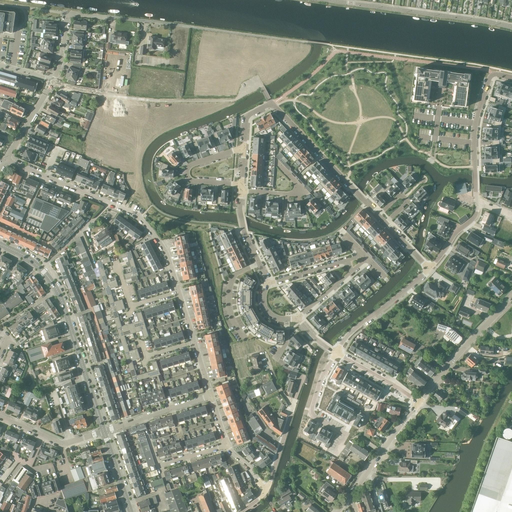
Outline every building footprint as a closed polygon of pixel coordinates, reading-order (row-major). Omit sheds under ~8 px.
[(0,31),(9,33),(9,31),(13,31),(14,27),(15,15),(10,14),(10,12),(4,11),(0,10),(0,31)] [(46,26),(46,30),(57,31),(57,28),(56,28),(56,25),(50,24),(51,21),(45,21),(44,26),(46,26)] [(76,30),(80,30),(80,29),(86,30),(87,23),(86,23),(86,22),(83,21),(83,22),(74,21),(74,28),(76,29),(76,30)] [(57,34),(57,31),(46,30),(45,34),(43,33),(43,38),(52,39),(52,36),(55,37),(56,34),(57,34)] [(71,40),(85,41),(85,35),(84,35),(84,32),(76,31),(76,34),(73,34),(73,37),(72,37),(71,40)] [(111,35),(110,43),(115,44),(116,41),(125,42),(126,34),(114,32),(114,35),(111,35)] [(164,40),(157,40),(157,38),(149,37),(148,49),(156,50),(156,46),(163,47),(164,40)] [(75,49),(78,49),(82,49),(83,47),(85,41),(71,40),(71,42),(72,42),(72,46),(75,46),(75,49)] [(177,42),(176,52),(183,53),(182,59),(186,59),(187,52),(183,51),(184,43),(177,42)] [(54,50),(55,48),(41,45),(41,51),(52,53),(53,50),(54,50)] [(70,53),(70,57),(83,58),(84,50),(82,49),(78,49),(78,52),(72,51),(71,54),(70,53)] [(41,58),(40,61),(51,65),(52,62),(51,61),(51,59),(46,57),(46,54),(41,52),(39,57),(41,58)] [(82,67),(83,58),(70,57),(70,60),(71,60),(70,63),(77,63),(76,66),(73,66),(75,66),(81,67),(82,67)] [(35,69),(41,71),(42,68),(48,70),(49,68),(50,68),(51,65),(40,61),(39,65),(37,65),(35,69)] [(67,70),(66,73),(80,77),(80,71),(79,71),(81,67),(75,66),(73,66),(72,68),(69,67),(68,70),(67,70)] [(413,100),(413,101),(426,102),(426,103),(429,103),(429,100),(428,100),(428,101),(427,101),(430,79),(439,80),(438,86),(438,88),(444,88),(445,86),(445,81),(455,82),(455,79),(457,79),(454,104),(453,104),(453,103),(452,103),(451,106),(454,106),(465,107),(468,80),(469,80),(469,75),(464,75),(451,73),(451,74),(451,75),(447,74),(447,73),(447,72),(440,72),(439,72),(439,73),(435,73),(435,72),(435,71),(422,69),(417,69),(416,74),(417,74),(418,74),(418,77),(416,77),(416,81),(417,81),(417,85),(415,85),(415,88),(416,88),(416,93),(414,92),(414,96),(415,96),(415,100),(413,100)] [(30,78),(26,77),(25,79),(0,71),(0,82),(35,92),(38,83),(30,80),(30,78)] [(76,82),(80,77),(66,73),(65,75),(67,76),(66,78),(68,79),(67,82),(75,85),(76,82)] [(496,94),(495,95),(501,97),(501,98),(505,85),(504,85),(500,83),(500,84),(499,83),(499,84),(498,87),(498,86),(496,90),(497,91),(496,93),(495,94),(496,94)] [(505,85),(501,98),(506,100),(511,88),(505,86),(505,85)] [(17,92),(3,87),(0,86),(0,92),(16,97),(17,92)] [(76,106),(79,99),(80,95),(74,92),(73,95),(73,96),(71,99),(58,91),(55,96),(64,101),(68,104),(69,103),(76,106)] [(70,106),(74,108),(75,108),(76,106),(69,103),(68,104),(64,101),(63,102),(55,97),(52,102),(60,107),(62,105),(66,107),(67,106),(69,107),(70,106)] [(13,104),(4,100),(2,100),(0,102),(0,106),(1,107),(22,117),(23,117),(24,115),(23,114),(26,109),(14,103),(13,104)] [(57,117),(56,119),(56,120),(61,123),(63,119),(58,116),(60,111),(50,106),(47,111),(57,117)] [(489,108),(488,112),(489,112),(489,113),(503,117),(501,116),(502,111),(504,112),(506,108),(499,106),(498,110),(491,108),(490,109),(489,108)] [(0,114),(7,118),(9,119),(9,118),(10,119),(10,120),(11,120),(10,122),(9,121),(7,125),(16,129),(20,121),(8,115),(9,115),(0,110),(0,114)] [(91,121),(94,114),(88,111),(85,119),(91,121)] [(489,113),(487,119),(488,119),(495,121),(494,125),(500,126),(503,117),(489,113)] [(270,114),(265,116),(271,128),(270,126),(275,123),(279,121),(278,121),(275,118),(273,119),(270,114)] [(43,119),(40,123),(48,128),(48,127),(50,123),(53,125),(56,120),(48,115),(46,120),(43,119)] [(265,116),(260,119),(266,131),(271,128),(265,116)] [(254,134),(254,135),(260,131),(260,132),(265,129),(266,131),(260,119),(255,122),(257,127),(254,129),(254,134)] [(39,125),(35,131),(43,135),(47,129),(44,127),(44,128),(39,125)] [(484,129),(484,133),(485,133),(485,134),(499,135),(500,126),(494,125),(493,129),(486,128),(486,129),(484,129)] [(284,133),(279,137),(283,142),(291,134),(287,130),(283,126),(280,129),(284,133)] [(222,130),(226,142),(232,140),(231,136),(232,135),(233,128),(233,127),(228,129),(222,131),(222,130)] [(57,139),(59,133),(51,130),(49,135),(57,139)] [(222,130),(216,132),(218,138),(220,144),(226,142),(222,130)] [(291,134),(283,142),(287,146),(294,138),(291,134)] [(485,134),(484,140),(485,140),(492,140),(492,144),(499,144),(502,144),(503,135),(499,135),(485,134)] [(208,136),(202,139),(206,151),(212,148),(210,142),(208,136)] [(28,143),(27,147),(44,154),(45,154),(49,145),(30,138),(29,142),(28,143)] [(287,146),(285,147),(289,152),(299,142),(294,138),(287,146)] [(196,140),(195,140),(198,147),(200,153),(206,151),(202,139),(196,141),(196,140)] [(186,142),(180,146),(186,158),(189,157),(192,155),(186,142)] [(299,142),(289,152),(293,156),(303,147),(299,142)] [(484,149),(483,149),(483,153),(484,153),(485,153),(484,153),(484,154),(499,153),(499,144),(492,144),(492,147),(484,148),(484,149)] [(303,147),(293,156),(297,160),(306,151),(303,147)] [(26,150),(23,158),(30,161),(31,160),(35,162),(38,154),(33,152),(33,153),(26,150)] [(172,151),(167,155),(170,159),(169,160),(173,165),(174,164),(176,166),(181,161),(172,151)] [(306,151),(297,160),(301,164),(310,155),(306,151)] [(499,153),(484,154),(484,160),(485,160),(492,159),(492,163),(499,163),(499,153)] [(310,155),(301,164),(305,168),(314,160),(315,159),(310,155)] [(78,165),(86,168),(87,166),(89,161),(81,158),(78,165)] [(60,163),(56,173),(61,175),(66,163),(61,161),(60,163)] [(317,162),(307,171),(311,175),(321,166),(317,162)] [(66,163),(61,175),(66,177),(71,165),(66,163)] [(484,166),(484,173),(485,173),(488,173),(493,173),(499,172),(499,163),(492,163),(492,166),(484,166)] [(71,165),(66,177),(71,179),(75,170),(76,168),(71,165)] [(86,168),(85,171),(80,183),(85,185),(89,178),(86,177),(88,173),(87,173),(89,167),(87,166),(86,168)] [(321,166),(311,175),(313,174),(317,178),(316,178),(316,179),(325,170),(321,166)] [(80,183),(85,171),(83,170),(82,171),(81,173),(79,172),(79,173),(78,172),(74,181),(80,183)] [(160,170),(162,170),(161,177),(173,178),(174,171),(166,170),(160,170)] [(325,170),(316,179),(320,183),(319,183),(319,184),(329,174),(325,170)] [(22,181),(20,180),(22,177),(18,175),(18,174),(12,172),(9,179),(13,180),(12,182),(16,184),(15,187),(19,189),(22,181)] [(109,186),(113,178),(115,173),(111,172),(109,176),(110,178),(107,186),(104,184),(100,192),(106,194),(109,186)] [(89,178),(85,185),(91,188),(97,173),(95,173),(94,175),(93,175),(91,179),(89,178)] [(99,174),(97,173),(91,188),(97,190),(100,183),(97,182),(99,178),(98,177),(99,174)] [(329,174),(319,184),(323,188),(333,178),(329,174)] [(404,182),(402,184),(407,189),(417,179),(412,174),(408,178),(407,177),(403,181),(404,182)] [(24,185),(30,188),(33,180),(27,178),(24,185)] [(333,178),(323,188),(327,192),(337,183),(333,178)] [(29,190),(28,193),(34,195),(36,190),(39,183),(33,180),(30,186),(30,188),(29,190)] [(109,186),(106,194),(112,196),(115,189),(113,188),(112,188),(114,184),(113,184),(115,181),(112,180),(109,186)] [(1,181),(0,183),(0,186),(7,190),(10,191),(12,187),(1,181)] [(174,182),(166,193),(172,197),(176,192),(180,186),(174,182)] [(112,196),(117,199),(123,185),(121,183),(119,187),(119,186),(117,190),(115,189),(112,196)] [(337,183),(327,192),(331,196),(329,197),(330,197),(341,187),(337,183)] [(384,190),(386,192),(391,197),(399,189),(398,188),(394,184),(391,187),(389,185),(384,190)] [(465,184),(456,186),(458,195),(467,193),(465,184)] [(45,198),(50,187),(44,185),(41,192),(41,193),(41,194),(41,195),(42,195),(42,196),(43,196),(46,197),(45,198)] [(125,185),(123,185),(117,199),(123,201),(126,194),(123,192),(125,189),(124,188),(125,185)] [(55,190),(50,187),(45,198),(48,199),(49,196),(52,197),(55,190)] [(341,187),(330,197),(333,201),(343,192),(339,188),(341,187)] [(422,188),(413,196),(418,201),(427,193),(422,188)] [(184,191),(183,197),(184,197),(184,201),(191,202),(191,200),(192,190),(185,189),(185,192),(184,191)] [(63,203),(62,205),(67,194),(61,192),(57,201),(63,203)] [(343,192),(333,201),(334,202),(335,200),(340,205),(344,202),(343,200),(347,197),(343,192)] [(376,192),(371,197),(380,207),(385,202),(381,197),(377,193),(376,192)] [(72,197),(67,194),(62,205),(65,206),(67,203),(69,204),(72,197)] [(37,211),(40,212),(44,202),(36,198),(31,208),(32,208),(34,209),(37,211)] [(439,203),(438,204),(439,206),(440,206),(439,209),(448,213),(449,210),(451,211),(455,203),(443,198),(441,203),(440,202),(439,203)] [(249,206),(250,206),(249,213),(256,213),(256,214),(257,206),(257,199),(250,199),(250,206),(249,206)] [(312,200),(306,205),(316,215),(321,210),(316,205),(312,200)] [(83,212),(84,210),(87,203),(81,201),(80,205),(74,203),(71,211),(74,212),(76,209),(83,212)] [(53,205),(44,202),(40,212),(43,213),(45,214),(48,215),(53,205)] [(413,203),(404,211),(409,216),(409,217),(410,216),(418,209),(414,204),(413,203)] [(48,215),(57,219),(61,208),(53,205),(48,215)] [(68,212),(61,208),(57,219),(60,220),(61,219),(64,216),(67,213),(68,212)] [(12,209),(10,213),(9,215),(10,215),(14,217),(18,219),(22,221),(24,215),(12,209)] [(362,210),(353,219),(357,223),(366,214),(362,210)] [(78,214),(74,218),(81,225),(85,221),(84,220),(86,217),(80,213),(78,214)] [(485,213),(482,222),(482,224),(484,225),(483,229),(489,232),(488,233),(493,235),(496,230),(489,227),(493,217),(492,217),(492,216),(485,213)] [(42,224),(39,229),(48,232),(50,231),(52,228),(55,225),(58,222),(60,220),(57,219),(48,215),(45,214),(43,219),(44,219),(44,222),(43,222),(44,222),(42,224)] [(366,214),(357,223),(361,227),(370,218),(366,214)] [(6,224),(10,226),(14,217),(10,215),(6,224)] [(118,215),(113,222),(118,225),(123,219),(118,215)] [(399,217),(394,221),(404,232),(409,227),(404,221),(399,217)] [(445,238),(448,233),(449,231),(451,226),(447,224),(449,220),(440,217),(438,220),(443,222),(437,234),(445,238)] [(74,218),(71,221),(78,228),(81,225),(74,218)] [(370,218),(361,227),(365,231),(374,222),(370,218)] [(128,222),(123,219),(118,225),(123,229),(128,222)] [(18,229),(23,231),(26,223),(22,221),(18,229)] [(71,221),(67,225),(74,232),(78,228),(71,221)] [(132,226),(128,222),(123,229),(128,232),(132,226)] [(374,222),(365,231),(368,236),(378,226),(374,222)] [(31,225),(27,233),(31,235),(35,227),(34,226),(31,225)] [(74,232),(67,225),(64,229),(71,236),(74,232)] [(137,229),(132,226),(128,232),(133,236),(137,229)] [(378,226),(368,236),(369,236),(369,235),(373,239),(372,239),(372,240),(382,230),(378,226)] [(31,235),(36,237),(39,229),(35,227),(31,235)] [(60,232),(62,234),(67,239),(71,236),(64,229),(60,232)] [(137,239),(142,233),(137,229),(133,236),(137,239)] [(9,240),(12,232),(7,230),(4,238),(9,240)] [(97,241),(96,241),(97,242),(94,245),(98,250),(102,248),(100,245),(110,237),(105,230),(95,238),(97,241)] [(219,230),(218,230),(221,235),(218,236),(221,241),(232,235),(230,231),(224,233),(223,231),(219,231),(219,230)] [(382,230),(372,240),(376,244),(386,235),(382,230)] [(9,240),(13,242),(17,234),(12,232),(9,240)] [(18,244),(22,237),(19,235),(19,234),(17,233),(17,234),(13,242),(18,244)] [(64,243),(67,239),(62,234),(58,237),(64,243)] [(434,241),(436,238),(431,234),(427,239),(429,240),(426,245),(429,247),(428,249),(431,251),(433,250),(436,252),(440,246),(434,241)] [(468,234),(465,240),(478,246),(481,240),(468,234)] [(232,235),(221,241),(223,245),(234,240),(232,235)] [(386,235),(376,244),(380,248),(390,239),(386,235)] [(18,244),(24,247),(27,239),(22,237),(18,244)] [(57,237),(54,240),(60,246),(64,243),(58,237),(57,237)] [(28,249),(32,241),(27,239),(24,247),(28,249)] [(390,239),(380,248),(382,246),(386,250),(384,252),(394,243),(390,239)] [(56,250),(60,246),(54,240),(53,241),(53,242),(51,245),(56,250)] [(234,240),(223,245),(225,249),(236,244),(234,240)] [(265,240),(260,242),(264,251),(275,246),(274,246),(273,246),(267,240),(265,241),(265,240)] [(28,249),(33,251),(37,243),(32,241),(28,249)] [(144,250),(151,246),(148,241),(141,244),(144,250)] [(37,242),(37,243),(33,251),(38,253),(42,245),(41,243),(37,242)] [(340,243),(335,245),(338,255),(342,253),(342,251),(345,250),(346,250),(341,245),(340,246),(340,243)] [(394,243),(384,252),(388,256),(387,257),(388,257),(398,247),(394,243)] [(479,252),(468,245),(467,247),(460,243),(455,250),(467,257),(471,259),(474,254),(477,256),(479,252)] [(236,244),(225,249),(227,254),(238,248),(236,244)] [(329,244),(325,245),(328,257),(333,256),(329,244)] [(330,244),(329,244),(333,256),(338,255),(335,245),(330,246),(330,244)] [(38,253),(43,255),(47,248),(42,245),(38,253)] [(320,247),(324,259),(328,257),(325,245),(325,246),(321,248),(320,247)] [(144,250),(146,255),(154,252),(151,246),(144,250)] [(275,246),(264,251),(265,253),(266,255),(277,250),(275,246)] [(320,247),(316,248),(319,260),(322,259),(324,259),(320,247)] [(398,247),(388,257),(391,261),(400,253),(396,249),(398,247)] [(52,250),(47,248),(43,255),(48,258),(52,250)] [(238,248),(227,254),(229,258),(240,253),(238,248)] [(316,248),(311,249),(315,262),(319,260),(316,248)] [(307,251),(306,251),(310,263),(315,262),(311,249),(311,252),(307,253),(307,251)] [(277,250),(266,255),(268,260),(279,255),(277,250)] [(306,251),(302,252),(305,264),(310,263),(306,251)] [(156,257),(154,252),(146,255),(149,260),(156,257)] [(302,252),(297,253),(301,266),(305,264),(302,252)] [(240,253),(229,258),(231,262),(242,257),(240,253)] [(297,253),(293,255),(296,267),(301,266),(297,253)] [(400,253),(391,261),(392,261),(392,260),(398,266),(402,262),(400,261),(404,257),(400,253)] [(55,260),(57,264),(65,261),(63,257),(63,255),(61,256),(60,255),(57,257),(58,259),(55,260)] [(279,255),(268,260),(270,264),(281,259),(279,255)] [(293,255),(288,256),(288,259),(291,269),(296,267),(293,255)] [(88,257),(82,259),(83,260),(80,261),(81,265),(83,264),(90,261),(88,257)] [(149,260),(152,266),(159,262),(156,257),(149,260)] [(242,257),(231,262),(233,267),(245,261),(242,257)] [(445,266),(447,267),(446,270),(449,273),(451,270),(457,273),(457,274),(458,274),(458,273),(463,265),(463,264),(451,257),(450,257),(445,265),(445,266)] [(4,280),(6,276),(10,270),(8,269),(11,261),(10,259),(8,258),(7,259),(6,258),(2,267),(5,269),(4,271),(5,272),(1,279),(4,280)] [(281,259),(270,264),(272,268),(283,263),(282,264),(280,260),(281,259)] [(495,265),(504,269),(507,263),(498,259),(495,265)] [(245,261),(233,267),(235,271),(247,266),(245,261)] [(479,261),(475,269),(483,272),(486,264),(479,261)] [(162,268),(160,263),(159,262),(152,266),(155,271),(162,268)] [(283,263),(272,268),(275,273),(280,270),(281,271),(284,270),(284,271),(285,270),(284,268),(285,268),(283,263)] [(16,276),(22,267),(21,267),(21,266),(19,264),(18,264),(17,264),(12,271),(10,270),(6,276),(8,278),(10,275),(11,275),(13,273),(16,276)] [(71,269),(69,264),(59,268),(60,273),(69,269),(71,269)] [(22,268),(22,267),(16,276),(19,277),(16,284),(18,286),(24,281),(21,279),(26,271),(26,270),(26,269),(24,267),(22,268)] [(468,282),(473,270),(467,268),(462,280),(468,282)] [(325,273),(320,274),(322,278),(320,280),(323,284),(332,276),(329,272),(326,274),(325,273)] [(364,273),(359,277),(368,287),(375,281),(371,276),(369,278),(364,273)] [(17,288),(19,292),(37,280),(34,276),(27,280),(29,282),(23,286),(21,284),(17,288)] [(240,281),(238,290),(241,291),(240,298),(251,298),(252,291),(252,290),(252,289),(256,282),(247,276),(243,282),(240,281)] [(332,276),(323,284),(324,283),(327,287),(335,280),(332,276)] [(64,281),(66,285),(74,282),(75,281),(74,277),(72,278),(64,281)] [(359,277),(355,281),(359,286),(357,289),(361,293),(368,287),(359,277)] [(498,279),(495,277),(488,285),(499,296),(506,289),(497,281),(498,279)] [(40,284),(37,280),(19,292),(22,295),(25,293),(24,291),(31,287),(33,289),(40,284)] [(67,289),(75,286),(77,285),(75,281),(74,282),(66,285),(67,289)] [(166,282),(160,283),(163,291),(169,290),(166,282)] [(439,282),(437,286),(436,286),(435,287),(432,286),(428,283),(427,284),(424,288),(425,288),(424,289),(425,290),(424,292),(435,298),(436,297),(437,297),(440,292),(443,294),(445,291),(447,287),(439,282)] [(160,283),(155,285),(157,293),(163,291),(160,283)] [(289,287),(285,290),(289,294),(296,288),(292,283),(287,284),(289,287)] [(455,294),(459,287),(453,283),(449,290),(455,294)] [(30,299),(32,295),(42,289),(40,284),(33,289),(34,291),(27,295),(25,297),(27,300),(30,299)] [(83,293),(90,290),(95,288),(94,284),(86,287),(81,289),(83,293)] [(155,285),(149,287),(151,295),(157,293),(155,285)] [(149,287),(143,289),(146,297),(151,295),(149,287)] [(348,287),(343,291),(352,302),(353,302),(352,301),(359,295),(355,290),(352,292),(348,287)] [(296,288),(289,294),(292,298),(299,291),(296,288)] [(45,293),(42,289),(32,295),(30,299),(27,300),(30,303),(34,301),(32,298),(37,295),(38,297),(45,293)] [(140,298),(146,297),(143,289),(137,291),(140,298)] [(299,291),(292,298),(295,302),(304,294),(304,293),(302,295),(299,291)] [(343,291),(339,295),(343,300),(340,302),(345,308),(352,302),(343,291)] [(12,296),(18,304),(23,301),(18,293),(12,296)] [(304,294),(295,302),(298,305),(307,297),(304,294)] [(414,295),(409,302),(410,302),(414,305),(413,307),(417,309),(418,307),(420,309),(425,302),(424,302),(414,296),(414,295)] [(12,296),(7,300),(13,308),(18,304),(12,296)] [(307,297),(298,305),(301,309),(309,303),(306,299),(307,297)] [(34,308),(37,312),(51,302),(48,298),(42,303),(34,308)] [(240,305),(238,306),(240,315),(243,314),(246,320),(256,314),(252,308),(251,306),(251,298),(240,298),(240,305)] [(476,308),(487,313),(491,303),(480,299),(477,298),(475,304),(477,305),(476,308)] [(89,308),(91,308),(96,306),(94,299),(86,302),(89,308)] [(4,305),(8,311),(13,308),(7,300),(2,303),(3,305),(4,305)] [(332,301),(327,305),(335,315),(343,309),(339,304),(336,306),(332,301)] [(54,306),(51,302),(37,312),(38,314),(40,312),(43,311),(46,309),(47,311),(54,306)] [(173,302),(171,303),(167,304),(169,312),(175,310),(173,302)] [(85,310),(82,303),(74,306),(77,313),(85,310)] [(96,306),(91,308),(93,313),(100,311),(103,310),(101,304),(96,306)] [(167,304),(161,306),(163,314),(169,312),(167,304)] [(9,312),(8,311),(4,305),(3,305),(0,307),(0,310),(4,316),(9,312)] [(327,305),(322,309),(327,314),(324,316),(328,321),(335,315),(327,305)] [(40,317),(42,320),(45,318),(47,317),(57,311),(54,306),(47,311),(49,313),(46,315),(46,314),(40,317)] [(158,315),(163,314),(161,306),(155,307),(158,315)] [(155,307),(150,309),(152,317),(158,315),(155,307)] [(461,308),(458,314),(468,318),(470,312),(461,308)] [(146,319),(152,317),(150,309),(144,311),(146,319)] [(25,313),(25,314),(31,322),(35,320),(36,321),(38,319),(34,312),(31,314),(30,311),(25,314),(25,313)] [(59,315),(57,311),(47,317),(45,318),(42,320),(44,322),(51,317),(53,319),(59,315)] [(95,320),(98,319),(102,317),(104,317),(103,313),(101,314),(100,311),(93,313),(95,320)] [(78,317),(80,323),(91,320),(89,313),(78,317)] [(20,316),(26,325),(27,327),(32,324),(31,323),(31,322),(25,314),(20,316)] [(256,314),(246,320),(249,326),(247,328),(254,335),(256,333),(262,336),(267,326),(261,323),(259,321),(256,314)] [(316,315),(310,320),(315,325),(315,326),(319,329),(324,325),(325,326),(325,325),(324,324),(326,323),(322,318),(320,320),(316,315)] [(20,316),(16,320),(23,330),(22,327),(26,325),(20,316)] [(13,324),(19,333),(23,330),(16,320),(17,322),(13,324)] [(59,330),(58,327),(57,327),(57,325),(52,326),(50,322),(42,328),(42,329),(44,335),(59,330)] [(446,332),(444,335),(456,345),(463,338),(451,327),(446,326),(438,323),(437,329),(446,332)] [(9,327),(9,328),(8,328),(9,330),(10,329),(14,336),(19,333),(13,324),(9,327)] [(267,326),(262,336),(268,339),(267,342),(276,345),(277,342),(284,342),(284,331),(276,331),(274,330),(267,326)] [(59,330),(44,335),(46,343),(54,340),(53,338),(60,336),(59,333),(60,333),(59,330)] [(178,341),(183,340),(184,340),(182,332),(176,334),(178,341)] [(176,334),(170,335),(173,343),(178,341),(176,334)] [(293,338),(291,340),(295,344),(293,346),(297,350),(299,348),(298,347),(303,343),(296,334),(292,337),(293,338)] [(167,345),(173,343),(170,335),(165,337),(167,345)] [(165,337),(159,339),(161,347),(167,345),(165,337)] [(156,348),(161,347),(159,339),(153,341),(156,348)] [(355,340),(350,350),(356,353),(361,343),(355,340)] [(403,340),(399,347),(410,353),(414,346),(403,340)] [(27,351),(31,362),(65,351),(63,342),(52,346),(51,343),(27,351)] [(361,343),(356,353),(360,355),(365,346),(361,343)] [(365,346),(360,355),(364,358),(369,348),(365,346)] [(492,355),(493,348),(481,347),(480,354),(492,355)] [(369,348),(364,358),(368,360),(374,350),(369,348)] [(10,350),(7,356),(15,360),(16,356),(24,360),(25,360),(22,352),(17,350),(16,353),(10,350)] [(374,350),(368,360),(372,362),(378,353),(377,354),(373,352),(374,350)] [(290,351),(286,356),(298,363),(303,355),(297,351),(295,354),(290,351)] [(188,352),(186,353),(182,354),(185,362),(191,360),(188,352)] [(251,358),(254,370),(262,368),(260,356),(259,356),(258,353),(251,355),(252,358),(251,358)] [(378,353),(372,362),(376,365),(382,355),(378,353)] [(182,354),(177,356),(179,364),(185,362),(182,354)] [(478,360),(471,354),(464,362),(471,367),(478,360)] [(105,357),(104,355),(92,359),(93,363),(101,360),(104,359),(104,358),(105,357)] [(382,355),(376,365),(381,367),(386,357),(382,355)] [(13,363),(15,360),(7,356),(5,362),(11,365),(10,368),(15,370),(18,365),(13,363)] [(177,356),(175,357),(171,358),(173,365),(179,364),(177,356)] [(286,356),(283,361),(289,365),(287,368),(293,371),(294,368),(295,369),(298,363),(286,356)] [(420,356),(414,364),(430,377),(436,369),(420,356)] [(53,362),(54,367),(70,362),(69,359),(68,359),(67,357),(59,360),(58,357),(52,359),(53,362)] [(386,357),(381,367),(385,369),(390,360),(386,357)] [(171,358),(165,360),(168,367),(173,365),(171,358)] [(165,360),(159,361),(162,369),(168,367),(165,360)] [(390,360),(385,369),(389,372),(394,362),(390,360)] [(70,362),(54,367),(56,373),(57,375),(63,373),(62,371),(71,368),(70,366),(71,365),(70,362)] [(394,362),(389,372),(394,375),(399,365),(394,362)] [(94,367),(96,372),(104,370),(103,367),(105,367),(105,364),(94,367)] [(2,367),(0,372),(0,373),(7,376),(9,378),(12,372),(2,367)] [(337,367),(331,378),(337,382),(336,383),(339,385),(342,380),(339,378),(343,371),(337,367)] [(407,379),(421,389),(427,381),(411,369),(408,372),(411,374),(407,379)] [(72,371),(63,373),(57,375),(57,376),(59,382),(61,387),(68,383),(66,380),(74,377),(73,374),(74,374),(73,371),(72,372),(72,371)] [(290,371),(288,377),(295,379),(297,373),(290,371)] [(477,375),(476,373),(463,372),(463,375),(461,376),(461,378),(462,380),(471,381),(472,378),(475,378),(477,377),(477,375)] [(347,373),(341,384),(345,386),(351,375),(347,373)] [(97,377),(99,382),(107,379),(107,378),(109,377),(108,374),(106,375),(97,377)] [(351,375),(345,386),(350,389),(356,378),(351,375)] [(356,378),(350,389),(354,391),(360,380),(356,378)] [(289,379),(287,385),(288,386),(287,391),(290,392),(288,396),(291,397),(293,393),(294,393),(297,384),(294,383),(295,381),(289,379)] [(261,386),(264,391),(274,385),(272,380),(261,386)] [(360,380),(354,391),(355,390),(358,392),(364,382),(360,380)] [(194,391),(198,389),(199,389),(197,381),(191,383),(194,391)] [(228,382),(221,385),(216,387),(217,391),(230,387),(228,382)] [(364,382),(358,392),(362,395),(368,384),(364,382)] [(191,383),(186,385),(188,392),(194,391),(191,383)] [(75,384),(66,387),(67,393),(77,390),(75,384)] [(117,393),(130,389),(128,384),(121,386),(115,388),(117,393)] [(362,395),(362,396),(366,398),(373,387),(368,384),(362,395)] [(12,391),(13,389),(9,388),(9,387),(5,385),(3,388),(8,390),(5,397),(1,395),(0,395),(0,405),(2,406),(6,397),(9,398),(12,391)] [(182,394),(186,393),(188,392),(186,385),(180,386),(182,394)] [(274,385),(264,391),(266,396),(277,390),(274,385)] [(156,391),(159,401),(160,401),(163,401),(163,400),(165,399),(162,387),(161,387),(161,386),(160,386),(158,386),(159,390),(156,391)] [(180,386),(174,388),(177,396),(182,394),(180,386)] [(230,387),(217,391),(219,396),(232,391),(230,387)] [(258,387),(246,391),(249,399),(261,395),(258,387)] [(373,387),(366,398),(370,400),(377,389),(373,387)] [(171,398),(175,396),(177,396),(174,388),(168,390),(171,398)] [(25,405),(31,393),(23,389),(23,390),(27,393),(25,397),(28,399),(25,405)] [(102,392),(104,397),(114,393),(113,389),(102,392)] [(117,393),(118,397),(126,395),(127,394),(126,390),(130,389),(117,393)] [(377,389),(370,400),(371,401),(371,399),(375,402),(381,392),(377,389)] [(77,390),(67,393),(69,398),(79,396),(77,390)] [(153,390),(150,391),(154,403),(154,402),(154,403),(157,402),(159,401),(156,391),(153,392),(153,390)] [(148,393),(145,394),(148,404),(150,404),(151,404),(153,403),(154,403),(150,391),(147,391),(148,393)] [(232,391),(219,396),(220,399),(233,395),(232,391)] [(438,391),(433,396),(440,401),(444,396),(438,391)] [(37,400),(38,400),(39,396),(31,393),(25,405),(28,406),(32,398),(37,400)] [(105,402),(113,399),(116,398),(114,394),(114,393),(104,397),(105,402)] [(148,404),(145,394),(142,395),(141,393),(139,394),(142,406),(145,405),(145,406),(148,405),(148,404)] [(328,406),(326,409),(328,411),(332,413),(349,422),(355,411),(353,410),(339,402),(340,400),(342,396),(336,393),(330,403),(328,406)] [(220,399),(222,404),(235,399),(233,395),(220,399)] [(79,396),(69,398),(71,404),(80,401),(79,396)] [(223,408),(236,403),(235,399),(222,404),(223,408)] [(7,408),(13,411),(16,404),(10,401),(7,408)] [(80,401),(71,404),(73,409),(82,406),(80,401)] [(19,405),(16,404),(13,411),(19,414),(23,404),(20,403),(19,405)] [(223,408),(225,412),(238,407),(236,403),(223,408)] [(401,408),(391,405),(390,406),(388,406),(387,408),(390,409),(389,413),(390,413),(390,414),(393,415),(393,414),(399,416),(401,408)] [(82,406),(73,409),(74,415),(84,412),(82,406)] [(199,408),(201,415),(207,413),(205,406),(199,408)] [(270,428),(281,435),(286,421),(277,418),(276,420),(266,406),(258,411),(267,423),(265,424),(266,426),(268,425),(270,427),(270,428)] [(23,416),(29,418),(33,410),(27,407),(23,416)] [(225,412),(226,416),(239,411),(238,407),(225,412)] [(33,410),(29,418),(35,421),(40,411),(34,408),(33,410)] [(199,408),(193,409),(196,417),(201,415),(199,408)] [(190,419),(196,417),(193,409),(187,411),(190,419)] [(357,417),(353,424),(359,428),(366,415),(360,412),(361,411),(358,409),(354,415),(357,417)] [(187,411),(182,413),(184,421),(190,419),(187,411)] [(226,416),(228,420),(241,415),(239,411),(226,416)] [(436,421),(444,427),(446,425),(448,427),(454,420),(449,417),(450,416),(444,412),(442,415),(441,414),(439,417),(438,418),(437,419),(437,420),(436,421)] [(462,416),(456,412),(452,417),(458,421),(462,416)] [(184,421),(182,413),(176,415),(178,422),(184,421)] [(254,439),(257,434),(263,430),(254,416),(253,417),(251,414),(247,417),(248,420),(247,421),(252,438),(254,439)] [(85,418),(84,419),(82,415),(77,417),(78,418),(75,419),(74,419),(69,420),(70,425),(72,424),(76,423),(77,428),(87,425),(85,418)] [(228,420),(229,424),(242,419),(241,415),(228,420)] [(58,434),(64,432),(61,423),(64,422),(63,416),(59,417),(61,421),(54,423),(58,434)] [(171,416),(166,418),(168,426),(169,428),(175,426),(174,424),(171,416)] [(294,416),(289,433),(294,434),(299,418),(294,416)] [(160,420),(162,428),(168,426),(166,418),(160,420)] [(379,422),(375,427),(381,432),(389,422),(384,418),(380,423),(379,422)] [(155,421),(154,421),(157,430),(162,428),(160,420),(158,420),(158,419),(155,420),(155,421)] [(229,424),(231,428),(244,423),(242,419),(229,424)] [(151,431),(157,430),(154,421),(148,423),(151,431)] [(309,421),(303,431),(309,434),(308,437),(311,439),(314,434),(311,432),(316,424),(309,421)] [(231,428),(232,432),(245,427),(244,423),(231,428)] [(144,424),(136,426),(138,433),(143,431),(146,430),(144,424)] [(136,426),(128,429),(130,435),(138,433),(136,426)] [(366,426),(364,430),(363,435),(369,438),(370,436),(372,436),(375,430),(366,426)] [(232,432),(234,436),(247,431),(245,427),(232,432)] [(314,434),(311,439),(314,441),(315,439),(320,442),(327,431),(321,427),(317,435),(314,434)] [(7,438),(10,440),(13,433),(7,430),(4,436),(3,436),(2,438),(7,440),(7,438)] [(117,440),(126,437),(125,434),(127,434),(125,430),(123,431),(123,432),(116,435),(117,440)] [(234,436),(235,440),(248,435),(247,431),(234,436)] [(327,431),(320,442),(325,445),(324,446),(328,448),(331,443),(328,441),(332,434),(327,431)] [(207,434),(210,442),(215,440),(213,432),(207,434)] [(19,435),(13,433),(10,440),(16,442),(19,435)] [(207,434),(202,436),(204,444),(210,442),(207,434)] [(254,439),(260,443),(264,439),(257,434),(254,439)] [(235,440),(236,440),(237,445),(250,440),(248,435),(235,440)] [(196,438),(198,446),(204,444),(202,436),(196,438)] [(24,446),(26,447),(30,440),(24,437),(20,445),(18,444),(14,452),(17,453),(20,447),(23,448),(24,446)] [(511,511),(511,442),(510,441),(496,437),(470,511),(511,511)] [(196,438),(190,439),(193,447),(198,446),(196,438)] [(289,438),(284,452),(288,454),(293,440),(289,438)] [(193,447),(190,439),(184,441),(187,449),(193,447)] [(270,443),(264,439),(260,443),(275,454),(277,448),(273,445),(273,444),(271,443),(270,443)] [(35,451),(32,450),(36,443),(30,440),(26,447),(29,448),(29,450),(31,451),(28,458),(30,459),(31,458),(35,451)] [(350,440),(341,452),(347,455),(350,451),(364,460),(370,453),(354,442),(353,443),(350,440)] [(176,441),(173,442),(176,452),(182,450),(180,442),(176,443),(176,441)] [(171,454),(176,452),(173,442),(171,442),(172,444),(168,446),(171,454)] [(159,457),(165,455),(162,447),(161,444),(159,445),(160,448),(156,449),(159,457)] [(243,448),(244,449),(242,451),(246,456),(252,451),(254,450),(250,445),(248,446),(247,445),(243,448)] [(122,454),(131,451),(130,449),(132,448),(131,446),(129,446),(121,449),(121,451),(120,452),(121,454),(122,454)] [(168,446),(162,447),(165,455),(171,454),(168,446)] [(57,451),(50,449),(49,451),(40,447),(36,457),(45,461),(47,456),(52,458),(59,456),(57,451)] [(84,452),(87,458),(91,457),(101,454),(100,449),(90,453),(89,450),(84,452)] [(122,454),(124,459),(132,456),(131,454),(134,453),(133,451),(131,451),(122,454)] [(254,462),(256,460),(254,458),(256,457),(256,456),(257,456),(255,453),(254,454),(252,451),(246,456),(250,461),(252,459),(254,462)] [(262,459),(266,465),(271,461),(269,458),(271,457),(273,455),(274,454),(269,451),(265,453),(267,455),(264,457),(262,455),(260,456),(260,457),(262,459)] [(224,456),(221,457),(220,454),(214,456),(217,464),(220,463),(221,467),(224,466),(224,468),(228,467),(224,456)] [(92,459),(91,457),(87,458),(89,465),(103,460),(102,456),(92,459)] [(214,456),(208,458),(211,466),(217,464),(214,456)] [(205,468),(211,466),(208,458),(203,460),(205,468)] [(257,467),(259,466),(261,469),(266,465),(262,459),(256,463),(257,464),(255,465),(257,467)] [(84,478),(85,478),(103,471),(106,470),(103,460),(89,465),(81,468),(84,478)] [(126,464),(127,469),(138,465),(137,460),(134,461),(126,464)] [(203,460),(197,461),(199,470),(205,468),(203,460)] [(200,472),(199,470),(197,461),(191,463),(193,471),(197,470),(198,472),(200,472)] [(351,475),(333,462),(326,472),(344,485),(351,475)] [(409,463),(399,463),(399,471),(409,472),(409,463)] [(129,474),(137,471),(140,470),(138,465),(127,469),(129,474)] [(187,465),(181,467),(183,475),(189,473),(187,465)] [(8,498),(12,492),(19,482),(27,470),(22,466),(16,474),(17,475),(13,481),(7,490),(6,489),(5,488),(6,488),(1,486),(0,487),(0,508),(2,505),(5,501),(6,501),(8,498)] [(84,478),(85,478),(84,478),(81,468),(80,466),(71,470),(75,481),(84,478)] [(227,469),(230,477),(239,473),(236,466),(227,469)] [(175,469),(178,477),(183,475),(181,467),(175,469)] [(175,469),(169,470),(172,478),(178,477),(175,469)] [(36,476),(27,470),(19,482),(12,492),(16,494),(20,497),(23,493),(24,491),(25,490),(33,478),(34,479),(36,476)] [(61,490),(64,498),(65,500),(66,500),(88,491),(111,483),(106,470),(103,471),(85,478),(84,478),(60,487),(61,490)] [(169,470),(163,472),(166,480),(172,478),(169,470)] [(245,472),(240,474),(242,480),(243,483),(246,482),(245,480),(248,479),(245,472)] [(240,474),(239,473),(230,477),(233,483),(242,480),(240,474)] [(131,478),(132,483),(143,480),(141,475),(139,476),(131,478)] [(207,477),(202,479),(205,488),(211,486),(207,477)] [(52,480),(56,492),(56,491),(61,490),(60,487),(58,478),(52,480)] [(153,482),(154,487),(155,489),(165,486),(162,478),(153,481),(153,482)] [(219,481),(222,486),(230,483),(228,478),(219,481)] [(52,481),(47,482),(51,494),(56,492),(52,480),(52,481)] [(134,488),(144,484),(143,480),(132,483),(134,488)] [(236,490),(237,489),(242,487),(245,486),(243,483),(242,480),(233,483),(236,490)] [(40,484),(44,496),(51,494),(47,482),(41,484),(40,484)] [(326,482),(322,487),(325,489),(321,495),(325,498),(325,499),(325,500),(328,502),(329,502),(330,501),(331,502),(332,501),(333,500),(334,499),(334,497),(336,494),(331,491),(333,487),(326,482)] [(222,486),(224,492),(232,488),(230,483),(222,486)] [(44,496),(40,484),(35,485),(39,497),(44,495),(44,496)] [(134,488),(136,493),(144,490),(143,488),(145,487),(144,484),(134,488)] [(33,498),(38,496),(39,497),(35,485),(30,487),(33,498)] [(99,496),(101,503),(116,498),(114,492),(118,491),(116,485),(105,489),(107,494),(99,496)] [(224,492),(226,497),(235,494),(232,488),(224,492)] [(283,499),(289,495),(293,493),(292,490),(291,491),(289,488),(280,494),(283,499)] [(146,489),(144,490),(136,493),(137,498),(146,495),(147,493),(146,489)] [(187,511),(179,489),(164,494),(170,511),(164,511),(187,511)] [(359,493),(362,503),(365,511),(373,511),(375,511),(369,490),(359,493)] [(388,501),(385,490),(378,492),(381,503),(384,502),(386,507),(389,506),(388,501)] [(70,511),(66,500),(65,500),(64,498),(61,491),(58,498),(55,505),(65,510),(64,511),(70,511)] [(250,491),(245,495),(250,501),(255,497),(250,491)] [(0,509),(7,511),(16,494),(12,492),(8,498),(6,501),(5,501),(2,505),(0,508),(0,509)] [(414,492),(406,492),(406,504),(414,505),(414,501),(420,501),(420,492),(414,492)] [(204,511),(214,511),(207,493),(198,496),(204,511)] [(14,511),(21,511),(24,504),(25,504),(26,499),(26,498),(27,494),(26,497),(24,497),(23,501),(25,502),(24,504),(18,502),(18,503),(14,511)] [(25,504),(24,504),(21,511),(26,511),(27,508),(29,508),(32,497),(27,494),(26,498),(26,499),(25,504)] [(235,494),(226,497),(228,503),(237,499),(235,494)] [(245,505),(250,501),(245,495),(241,498),(245,505)] [(283,499),(278,501),(281,506),(284,505),(287,509),(292,506),(290,503),(293,502),(289,495),(283,499)] [(142,511),(143,511),(155,508),(154,504),(158,503),(155,496),(151,497),(148,499),(138,502),(142,511)] [(228,503),(231,508),(239,505),(237,499),(228,503)] [(8,511),(14,511),(18,503),(16,503),(16,505),(12,504),(8,511)] [(365,511),(362,503),(357,504),(359,511),(365,511)]
